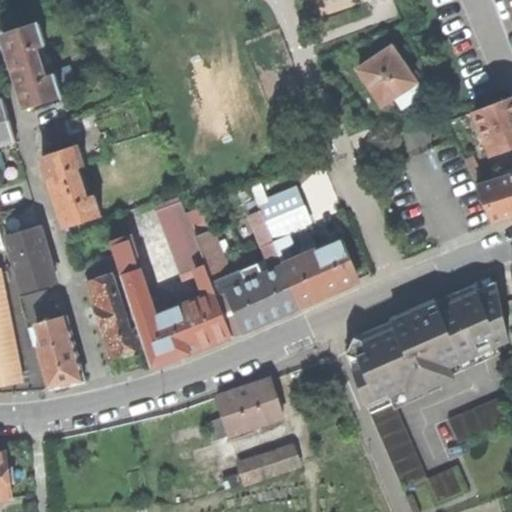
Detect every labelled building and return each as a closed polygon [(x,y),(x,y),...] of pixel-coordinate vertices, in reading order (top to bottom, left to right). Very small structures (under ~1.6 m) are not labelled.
[(27,104),(63,93),(56,71),(47,75),(38,45),(47,42),(40,22),(3,33),(18,79),(27,104)] [(395,94),(404,106),(424,93),(393,46),(385,51),(382,46),(367,56),(370,61),(360,67),(372,85),(383,102),(395,94)] [(511,95),(511,96),(475,110),(491,151),(511,143),(511,95)] [(0,144),(16,140),(9,116),(3,96),(0,97),(0,144)] [(91,112),(78,117),(82,131),(95,127),(91,112)] [(51,138),(75,130),(71,118),(47,126),(51,138)] [(66,225),(102,213),(96,192),(87,195),(77,166),(86,163),(79,143),(43,155),(59,202),(66,225)] [(511,175),(477,186),(492,219),(511,213),(511,175)] [(276,241),(274,241),(300,304),(331,290),(358,278),(341,239),(319,248),(315,241),(302,246),(306,254),(291,260),(282,239),(314,225),(301,191),(262,207),(276,241)] [(110,240),(115,255),(144,343),(151,366),(200,346),(232,333),(217,293),(210,273),(196,236),(187,212),(182,200),(156,209),(180,273),(182,273),(184,278),(199,273),(206,295),(157,315),(131,234),(110,240)] [(259,235),(271,231),(264,213),(252,218),(259,235)] [(40,225),(6,235),(22,290),(56,281),(46,246),(40,225)] [(212,229),(196,236),(210,273),(226,266),(212,229)] [(258,262),(241,269),(247,281),(217,293),(232,333),(266,319),(300,304),(274,241),(262,246),(267,257),(270,256),(275,268),(263,274),(258,262)] [(128,348),(144,343),(115,255),(84,265),(96,303),(96,304),(104,331),(106,332),(112,353),(128,348)] [(3,268),(0,268),(0,384),(25,380),(3,268)] [(404,486),(427,476),(391,392),(405,386),(409,394),(425,387),(427,390),(441,384),(440,381),(452,375),(448,365),(509,338),(496,282),(438,306),(435,298),(411,308),(392,317),(395,325),(365,338),(354,334),(346,350),(371,410),(404,486)] [(46,290),(24,296),(31,323),(38,321),(44,343),(38,345),(49,387),(85,379),(75,344),(67,314),(51,318),(49,311),(51,311),(46,290)] [(230,436),(286,418),(273,379),(246,387),(217,397),(230,436)] [(449,418),(459,441),(508,419),(498,396),(449,418)] [(296,445),(239,464),(247,486),(304,468),(296,445)] [(0,452),(0,500),(11,499),(9,484),(5,452),(0,452)] [(454,464),(427,476),(438,501),(465,489),(454,464)]
